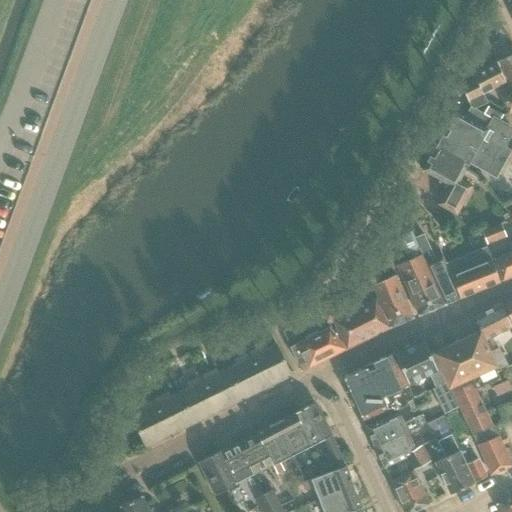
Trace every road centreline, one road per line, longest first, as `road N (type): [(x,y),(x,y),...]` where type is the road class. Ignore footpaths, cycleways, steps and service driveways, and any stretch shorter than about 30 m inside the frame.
road 1 (tertiary): [(0,311),(116,0)]
road 2 (unclassified): [(49,511),(326,376)]
road 3 (unclassified): [(326,376),(511,289)]
road 4 (unclassified): [(0,145),(56,0)]
road 5 (residential): [(384,511),(326,376)]
